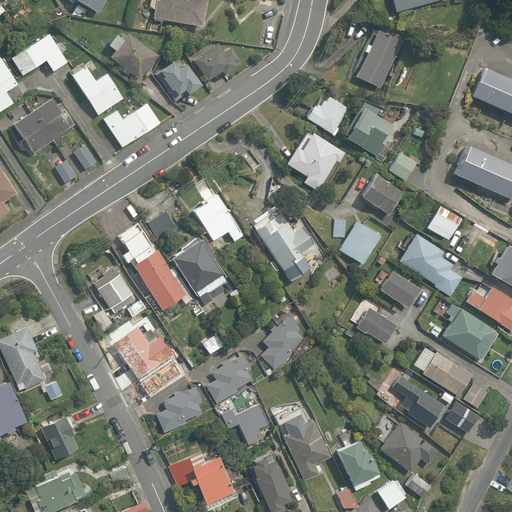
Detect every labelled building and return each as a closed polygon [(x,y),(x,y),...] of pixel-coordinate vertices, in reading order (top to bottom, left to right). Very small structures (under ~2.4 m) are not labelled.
[(104,0),(75,0),(98,12),(104,0)] [(203,0),(157,0),(155,20),(201,26),(203,0)] [(390,0),(393,11),(438,0),(390,0)] [(400,41),(375,31),(370,43),(364,41),(360,52),(366,54),(356,79),(381,89),(400,41)] [(10,56),(22,74),(43,60),(51,72),(67,62),(47,32),(10,56)] [(137,79),(155,52),(127,33),(123,39),(115,33),(106,45),(113,50),(108,57),(121,67),(119,71),(125,75),(128,72),(137,79)] [(219,74),(235,66),(232,60),(238,57),(231,45),(222,50),(218,41),(189,56),(202,80),(218,71),(219,74)] [(155,74),(176,96),(183,88),(188,94),(200,83),(174,56),(155,74)] [(5,89),(16,82),(0,57),(0,109),(13,101),(5,89)] [(511,77),(480,62),(465,94),(511,115),(511,77)] [(93,78),(84,63),(69,73),(96,115),(122,98),(105,70),(93,78)] [(336,125),(347,106),(320,89),(303,116),(333,135),(338,126),(336,125)] [(54,139),(52,136),(70,124),(51,97),(13,123),(31,149),(34,153),(54,139)] [(117,107),(101,117),(119,146),(159,121),(145,99),(122,115),(117,107)] [(365,108),(360,105),(343,135),(374,154),(392,124),(374,113),(377,108),(368,102),(365,108)] [(300,182),(315,191),(335,162),(337,164),(345,153),(308,127),(284,161),(305,175),(300,182)] [(80,142),(70,149),(84,169),(94,162),(80,142)] [(419,154),(397,143),(383,169),(404,181),(419,154)] [(511,196),(511,165),(464,143),(450,174),(510,201),(511,196)] [(62,160),(52,167),(62,183),(72,176),(62,160)] [(0,171),(0,217),(11,210),(4,200),(14,192),(0,171)] [(404,189),(371,172),(357,199),(389,216),(404,189)] [(215,194),(191,211),(212,240),(224,231),(232,242),(244,233),(215,194)] [(463,217),(439,201),(424,225),(447,240),(463,217)] [(290,225),(277,207),(251,225),(290,281),(310,268),(300,253),(316,242),(299,218),(290,225)] [(176,228),(163,210),(144,223),(157,241),(176,228)] [(344,219),(330,219),(330,236),(343,237),(344,219)] [(362,266),(379,236),(355,222),(338,252),(362,266)] [(446,252),(412,228),(392,257),(447,296),(465,271),(443,256),(446,252)] [(226,276),(197,235),(168,255),(197,296),(226,276)] [(511,245),(507,242),(490,274),(511,286),(511,245)] [(129,265),(161,310),(179,297),(184,303),(191,298),(155,247),(129,265)] [(418,286),(391,268),(377,288),(405,306),(418,286)] [(118,271),(94,287),(112,314),(136,298),(118,271)] [(511,304),(511,297),(493,285),(487,293),(473,284),(463,299),(511,331),(511,310),(509,309),(511,304)] [(381,343),(394,323),(376,312),(378,307),(362,298),(350,318),(356,323),(354,327),(381,343)] [(498,328),(456,300),(443,319),(449,323),(440,336),(477,360),(498,328)] [(103,310),(91,317),(99,332),(112,325),(103,310)] [(297,325),(284,313),(261,339),(268,346),(259,356),(273,368),(302,336),(294,328),(297,325)] [(139,323),(110,342),(134,378),(168,355),(150,328),(145,332),(139,323)] [(26,327),(0,338),(0,350),(18,389),(43,378),(32,352),(36,350),(26,327)] [(223,342),(214,330),(199,341),(208,353),(223,342)] [(433,352),(422,346),(412,363),(422,369),(419,374),(457,398),(473,373),(435,349),(433,352)] [(214,376),(202,385),(215,402),(250,376),(245,370),(251,366),(239,350),(210,372),(214,376)] [(392,367),(380,386),(409,406),(405,413),(425,427),(442,402),(392,367)] [(153,369),(131,382),(142,400),(165,386),(153,369)] [(25,420),(6,379),(0,381),(0,433),(6,431),(7,434),(16,429),(14,425),(25,420)] [(486,391),(470,381),(461,396),(477,406),(486,391)] [(54,382),(43,387),(50,400),(60,394),(54,382)] [(164,407),(154,412),(164,435),(188,424),(185,419),(200,412),(197,404),(205,401),(198,385),(161,401),(164,407)] [(260,440),(257,433),(260,431),(259,427),(267,423),(257,399),(220,415),(226,427),(235,423),(245,446),(260,440)] [(40,425),(43,431),(40,433),(52,460),(55,458),(75,449),(68,435),(72,433),(63,414),(58,417),(40,425)] [(326,448),(309,417),(278,434),(303,480),(318,472),(315,465),(327,458),(323,449),(326,448)] [(426,466),(438,449),(396,419),(375,449),(407,471),(416,458),(426,466)] [(363,438),(335,451),(350,483),(378,469),(363,438)] [(229,480),(237,477),(231,463),(223,467),(215,450),(203,456),(200,448),(165,464),(175,486),(191,479),(205,508),(235,495),(229,480)] [(270,454),(245,466),(249,474),(234,481),(238,488),(252,481),(267,511),(276,511),(281,510),(279,504),(291,498),(270,454)] [(124,467),(109,473),(117,490),(131,484),(124,467)] [(80,469),(65,476),(62,472),(23,490),(32,511),(46,511),(72,500),(75,508),(107,493),(98,474),(86,480),(80,469)] [(410,470),(402,486),(421,497),(430,481),(410,470)] [(394,479),(375,490),(386,508),(405,496),(394,479)] [(342,508),(358,507),(346,483),(333,490),(342,508)] [(146,511),(142,501),(118,510),(119,511),(146,511)]
